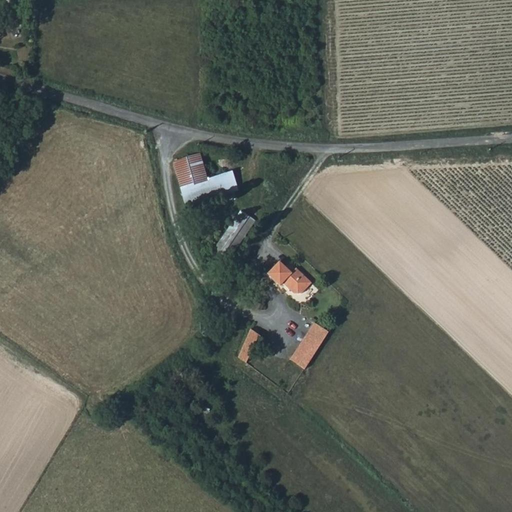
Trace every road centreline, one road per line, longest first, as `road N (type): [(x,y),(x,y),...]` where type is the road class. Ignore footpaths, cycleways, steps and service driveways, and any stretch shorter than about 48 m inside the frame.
road 1 (unclassified): [(511,139),(326,150),(176,133),(0,77)]
road 2 (track): [(326,150),(250,265)]
